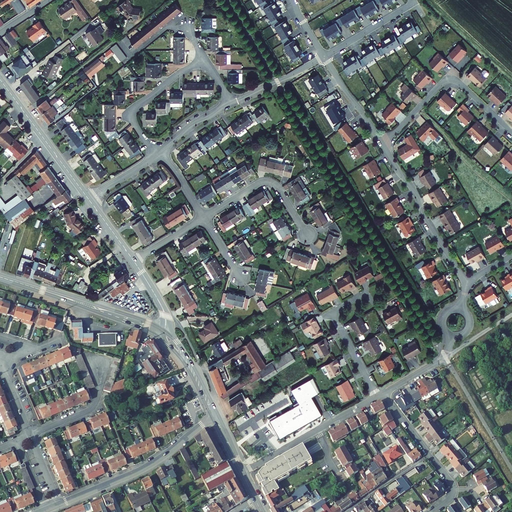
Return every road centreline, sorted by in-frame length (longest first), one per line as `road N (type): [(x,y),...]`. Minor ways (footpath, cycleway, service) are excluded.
road 1 (tertiary): [(58,504),(155,461),(211,416)]
road 2 (residential): [(382,144),(448,78),(511,131)]
road 3 (residential): [(382,144),(468,283)]
road 4 (residential): [(377,396),(242,472)]
road 5 (residential): [(375,307),(366,294),(332,313),(377,396)]
road 6 (residential): [(203,217),(270,181),(307,234)]
road 7 (residential): [(206,59),(134,108),(133,121),(156,154)]
road 8 (primary): [(163,329),(41,289)]
road 9 (primary): [(41,289),(158,337)]
